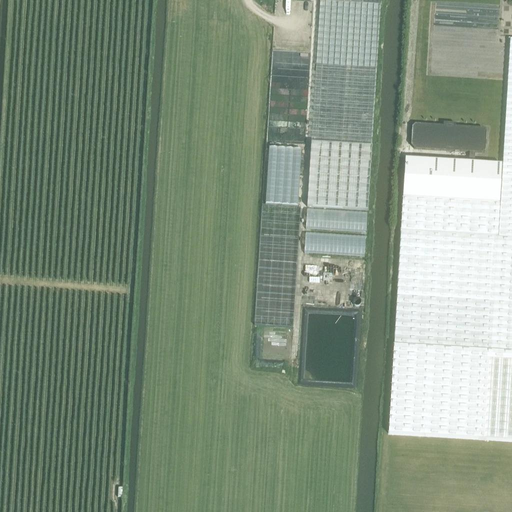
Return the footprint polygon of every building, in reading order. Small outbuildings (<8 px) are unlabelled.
[(320,0),(312,143),(372,146),(381,0),(320,0)] [(394,345),(394,346),(511,352),(511,39),(510,39),(502,165),(474,163),(469,163),(405,159),(403,196),(394,345)] [(412,128),(411,146),(414,150),(469,153),(469,163),(474,163),(475,153),(482,154),(485,151),(486,132),(483,129),(455,128),(456,125),(443,124),(443,127),(415,125),(412,128)] [(372,146),(312,143),(308,209),(367,212),(372,146)] [(511,352),(394,346),(389,435),(481,440),(511,441),(511,352)]
